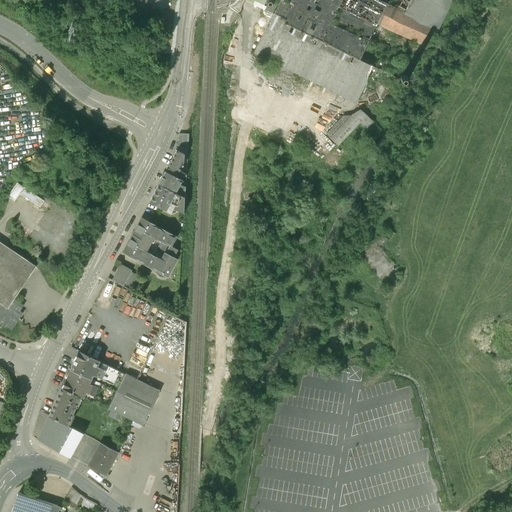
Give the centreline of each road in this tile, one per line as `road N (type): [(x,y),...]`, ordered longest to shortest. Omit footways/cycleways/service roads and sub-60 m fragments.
road 1 (tertiary): [(40,374),(160,134)]
road 2 (unclassified): [(160,134),(87,96),(0,25)]
road 3 (tertiary): [(160,134),(178,83),(190,0)]
